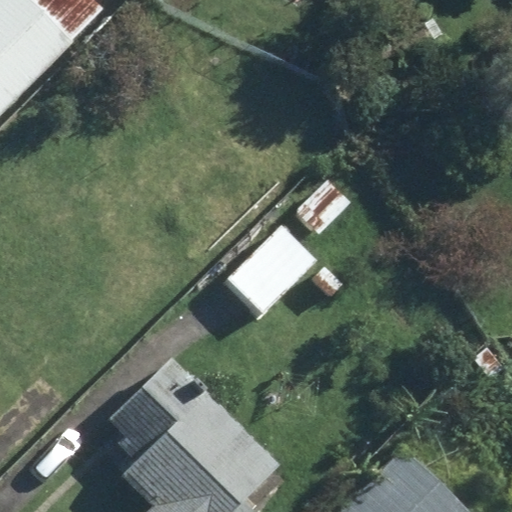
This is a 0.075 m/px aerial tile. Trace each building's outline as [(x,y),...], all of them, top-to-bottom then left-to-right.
[(264,183),(66,0),(8,0),(0,9),(0,109),(179,275),(264,183)] [(358,209),(326,178),(287,218),(319,249),(358,209)] [(56,237),(98,282),(125,258),(82,213),(56,237)] [(319,264),(278,224),(223,281),(264,321),(319,264)] [(0,451),(51,398),(0,349),(0,451)] [(243,511),(285,471),(174,359),(107,424),(142,459),(123,478),(154,510),(152,511),(243,511)] [(466,511),(405,447),(337,511),(466,511)]
